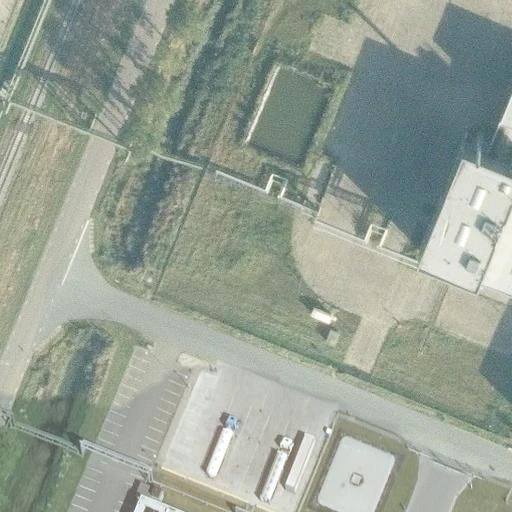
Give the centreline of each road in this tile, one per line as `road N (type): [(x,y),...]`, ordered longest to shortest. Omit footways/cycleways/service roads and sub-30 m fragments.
road 1 (unclassified): [(48,276),(511,463)]
road 2 (tertiary): [(48,276),(160,0)]
road 3 (tertiary): [(0,395),(48,276)]
